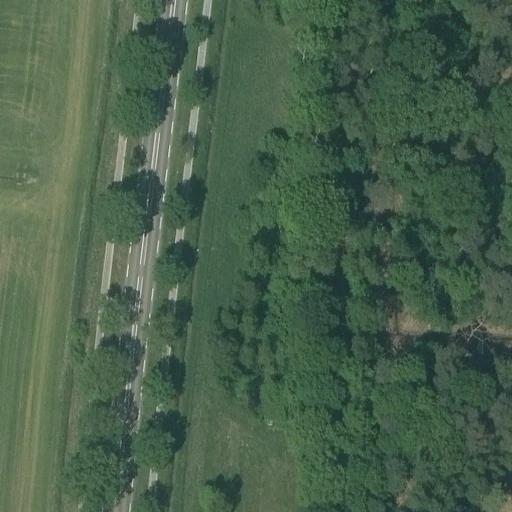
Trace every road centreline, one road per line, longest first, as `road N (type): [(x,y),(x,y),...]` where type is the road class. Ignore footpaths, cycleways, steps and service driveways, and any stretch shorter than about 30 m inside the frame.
road 1 (primary): [(121,511),(175,0)]
road 2 (track): [(325,0),(338,511)]
